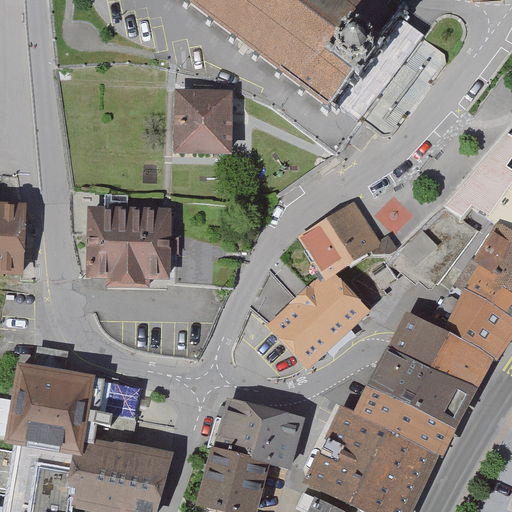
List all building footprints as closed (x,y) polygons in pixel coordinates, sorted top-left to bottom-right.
[(183,0),(188,3),(184,8),(189,11),(193,6),(212,20),(208,25),(212,29),(216,24),(234,37),(230,42),(235,46),(238,41),(257,55),(253,60),(258,63),(261,58),(280,72),(276,77),(281,80),(284,76),(302,89),(299,94),(305,98),(308,94),(325,107),(322,111),(326,114),(326,115),(330,118),(334,113),(339,117),(343,112),(337,108),(339,106),(342,108),(354,92),(351,90),(353,88),(359,92),(362,88),(360,87),(362,84),(365,86),(390,53),(388,51),(390,48),(391,49),(394,45),(388,41),(389,39),(393,41),(405,25),(401,22),(403,20),(409,24),(412,19),(407,15),(411,9),(406,6),(405,7),(402,4),(399,9),(386,0),(183,0)] [(177,96),(177,153),(228,154),(229,97),(228,93),(220,89),(180,88),(180,97),(177,96)] [(502,227),(511,233),(511,166),(510,170),(507,169),(511,161),(511,136),(508,133),(445,206),(473,207),(482,211),(480,214),(500,229),(502,227)] [(17,203),(20,177),(5,175),(3,202),(17,203)] [(22,248),(35,248),(36,228),(23,227),(24,204),(3,203),(0,202),(0,272),(21,273),(22,248)] [(303,239),(322,271),(324,270),(330,278),(331,277),(332,278),(349,268),(351,270),(367,259),(365,255),(370,251),(378,246),(353,207),(303,239)] [(447,207),(390,262),(417,285),(426,275),(439,285),(479,232),(463,220),(447,207)] [(89,275),(109,276),(108,286),(144,287),(145,276),(165,277),(167,216),(91,214),(89,275)] [(511,294),(511,233),(502,227),(500,229),(477,265),(482,268),(497,276),(493,281),(511,294)] [(378,246),(370,251),(375,257),(393,255),(397,251),(388,239),(378,246)] [(451,339),(489,358),(495,362),(511,336),(511,319),(468,291),(482,268),(477,265),(471,261),(450,294),(463,304),(451,329),(455,331),(451,339)] [(468,291),(511,319),(511,294),(493,281),(497,276),(482,268),(468,291)] [(322,271),(316,276),(323,283),(272,329),(307,366),(332,343),(338,349),(347,341),(341,335),(365,313),(332,278),(329,281),(322,271)] [(391,350),(473,389),(480,374),(489,358),(451,339),(455,331),(451,329),(447,336),(410,316),(401,333),(395,344),(391,350)] [(367,387),(452,428),(473,389),(391,350),(375,383),(370,381),(367,387)] [(7,442),(20,444),(75,454),(67,502),(112,511),(154,511),(162,489),(169,456),(130,449),(91,443),(94,424),(110,427),(112,416),(96,413),(101,382),(86,380),(63,376),(65,366),(35,361),(34,370),(20,368),(7,442)] [(106,374),(88,371),(86,380),(101,382),(96,413),(112,416),(110,427),(94,424),(91,443),(130,449),(142,388),(106,374)] [(367,387),(357,382),(345,408),(438,455),(452,428),(367,387)] [(301,421),(229,402),(224,420),(214,418),(211,429),(207,446),(217,449),(216,451),(266,463),(288,469),(301,421)] [(409,511),(438,455),(345,408),(307,483),(364,511),(409,511)] [(65,511),(67,502),(75,454),(20,444),(7,511),(65,511)] [(253,511),(266,463),(216,451),(202,503),(189,500),(186,511),(216,511),(218,507),(240,511),(253,511)] [(341,511),(304,494),(297,509),(303,511),(341,511)]
